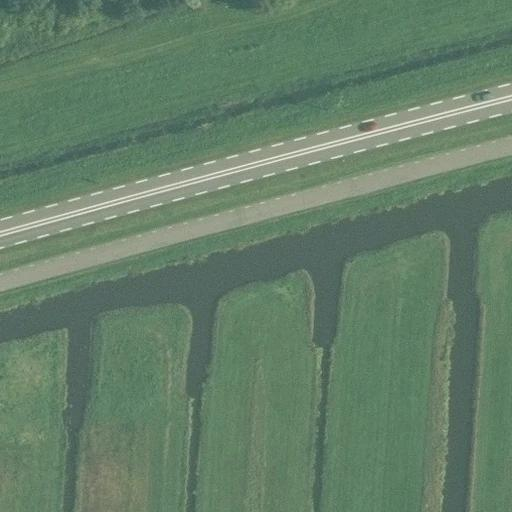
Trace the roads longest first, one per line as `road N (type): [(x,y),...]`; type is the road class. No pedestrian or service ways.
road 1 (primary): [(0,235),(511,98)]
road 2 (unclassified): [(511,142),(0,278)]
